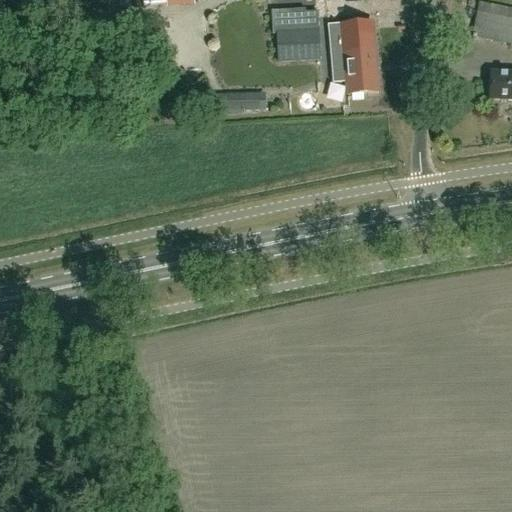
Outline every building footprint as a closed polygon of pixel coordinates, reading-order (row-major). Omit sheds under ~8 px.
[(304,13),(346,11),(345,0),(280,0),(281,11),(271,11),(272,35),(275,35),(277,63),(299,62),(299,61),(317,60),(316,32),(305,33),(304,13)] [(511,20),(476,14),(472,38),(511,45),(511,20)] [(333,84),(346,83),(347,97),(377,94),(373,51),(362,52),(361,35),(343,37),(345,54),(330,55),(333,84)] [(511,72),(490,71),(488,100),(511,100),(511,72)] [(257,95),(225,95),(226,112),(257,111),(257,95)] [(328,119),(327,99),(305,100),(306,120),(328,119)]
